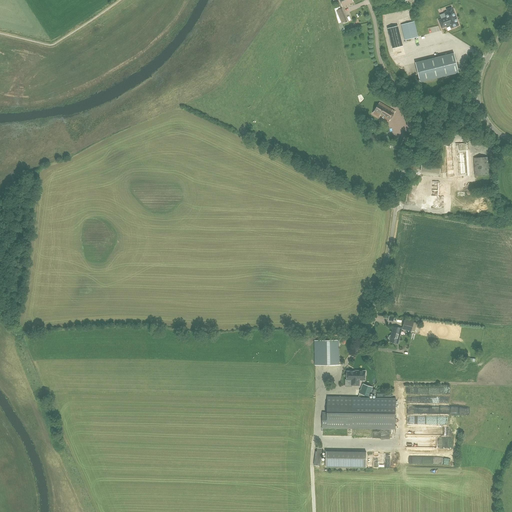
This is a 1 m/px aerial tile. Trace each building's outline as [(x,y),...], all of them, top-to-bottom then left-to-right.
[(452,10),(451,8),(447,10),(448,12),(444,13),(446,17),(439,20),(442,28),(450,25),(451,28),(459,25),(456,18),(453,10),(452,10)] [(342,23),(347,20),(342,9),(337,11),(342,23)] [(405,40),(418,36),(414,22),(401,25),(405,40)] [(393,48),(403,46),(398,26),(388,29),(393,48)] [(454,53),(415,62),(420,82),(459,73),(454,53)] [(389,121),(395,111),(379,102),(373,113),(379,117),(380,116),(389,121)] [(399,141),(397,145),(404,147),(409,134),(407,133),(407,134),(405,133),(405,132),(402,131),(401,134),(402,135),(400,141),(399,141)] [(450,176),(472,175),(471,142),(448,143),(450,176)] [(475,175),(489,174),(488,157),(474,158),(475,175)] [(440,173),(441,167),(422,164),(421,170),(440,173)] [(415,332),(416,326),(413,326),(414,322),(404,320),(402,329),(412,331),(415,332)] [(398,343),(401,328),(393,326),(391,336),(390,336),(389,337),(388,339),(389,340),(390,340),(390,341),(398,343)] [(315,365),(339,364),(338,340),(315,340),(315,365)] [(359,386),(359,380),(365,380),(365,375),(366,375),(366,372),(365,372),(365,371),(357,371),(351,371),(348,371),(347,371),(347,380),(351,380),(351,386),(359,386)] [(327,399),(327,413),(326,428),(395,429),(396,398),(394,398),(369,398),(371,393),(375,394),(376,390),(373,389),(373,387),(363,383),(362,386),(358,398),(353,398),(331,397),(327,397),(327,399)] [(447,433),(448,427),(415,425),(416,418),(412,417),(412,426),(409,426),(409,431),(416,431),(416,429),(423,429),(423,431),(447,433)] [(314,465),(320,466),(322,449),(316,448),(314,465)] [(326,452),(326,467),(366,468),(366,452),(326,452)] [(381,452),(381,464),(387,464),(387,468),(392,468),(393,458),(397,458),(397,454),(387,454),(387,452),(381,452)]
